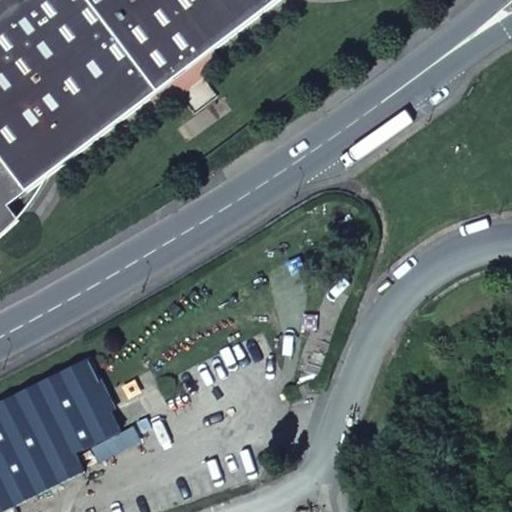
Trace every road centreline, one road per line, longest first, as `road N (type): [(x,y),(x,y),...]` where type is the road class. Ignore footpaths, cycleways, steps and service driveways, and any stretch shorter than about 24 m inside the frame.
road 1 (secondary): [(461,64),(74,303),(0,340)]
road 2 (residential): [(511,240),(445,256),(387,320),(355,414),(357,511)]
road 3 (unknown): [(352,469),(225,511)]
